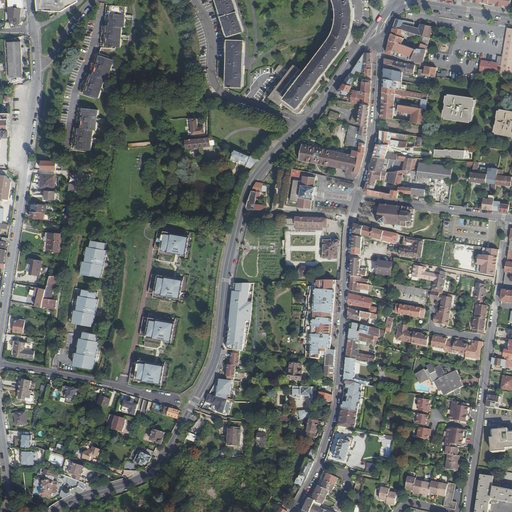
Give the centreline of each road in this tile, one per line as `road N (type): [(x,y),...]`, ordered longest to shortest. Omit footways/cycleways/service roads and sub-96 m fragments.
road 1 (secondary): [(305,122),(247,188),(225,280),(219,350),(175,438),(147,473),(54,511)]
road 2 (tertiary): [(356,197),(331,421),(293,511)]
road 3 (unclassified): [(0,333),(36,70)]
road 4 (unclassified): [(305,122),(225,95),(212,82),(210,36),(189,0)]
road 5 (unclassified): [(0,363),(175,400)]
road 6 (residential): [(492,338),(466,511)]
road 7 (residential): [(356,197),(508,217)]
road 8 (residential): [(67,144),(102,0)]
road 9 (residential): [(511,147),(375,119)]
road 10 (residential): [(508,217),(492,338)]
